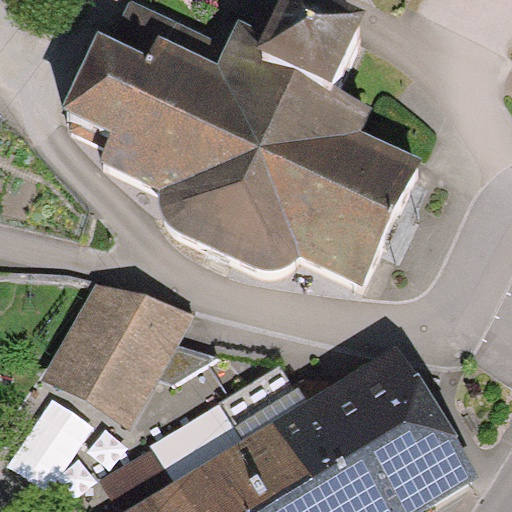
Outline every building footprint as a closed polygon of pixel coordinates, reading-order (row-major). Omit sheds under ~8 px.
[(215,49),(133,9),(108,58),(101,55),(66,126),(75,131),(73,136),(111,156),(104,171),(166,201),(156,221),(282,283),(301,244),(371,278),(385,250),(394,254),(407,228),(399,223),(420,181),(355,149),(369,122),(335,106),(363,49),(294,15),(292,20),(256,2),(246,23),(231,16),(215,49)] [(175,300),(98,279),(47,367),(118,410),(138,371),(159,331),(175,300)] [(212,347),(159,331),(138,371),(162,380),(212,347)] [(266,427),(318,511),(389,511),(467,462),(393,346),(303,402),(272,353),(215,388),(247,439),(266,427)] [(129,511),(318,511),(266,427),(247,439),(129,511)]
